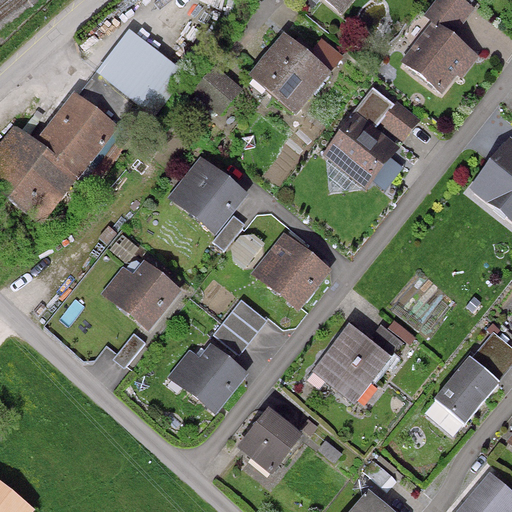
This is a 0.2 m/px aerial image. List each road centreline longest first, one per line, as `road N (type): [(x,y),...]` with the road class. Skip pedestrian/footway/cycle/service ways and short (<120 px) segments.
road 1 (residential): [(190,468),(511,74)]
road 2 (residential): [(11,321),(190,468)]
road 3 (residential): [(420,511),(511,402)]
road 4 (residential): [(0,93),(100,0)]
